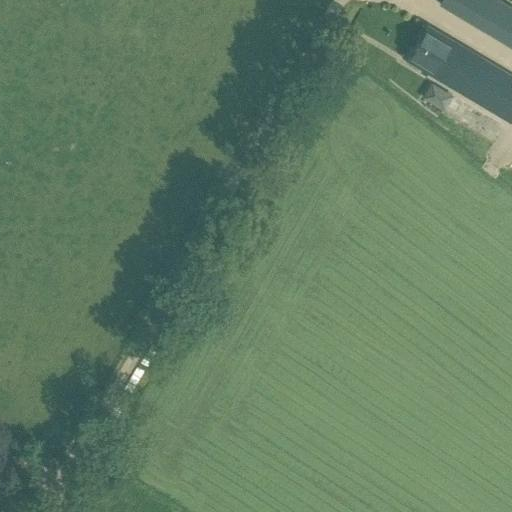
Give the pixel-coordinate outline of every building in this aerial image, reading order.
[(511,47),(511,8),(497,0),(441,0),(439,4),(511,47)] [(510,123),(511,119),(511,77),(426,27),(406,61),(510,123)] [(423,97),(444,111),(453,96),(432,83),(423,97)] [(474,158),(482,148),(463,135),(456,145),(474,158)] [(511,155),(500,173),(511,181),(511,155)]
